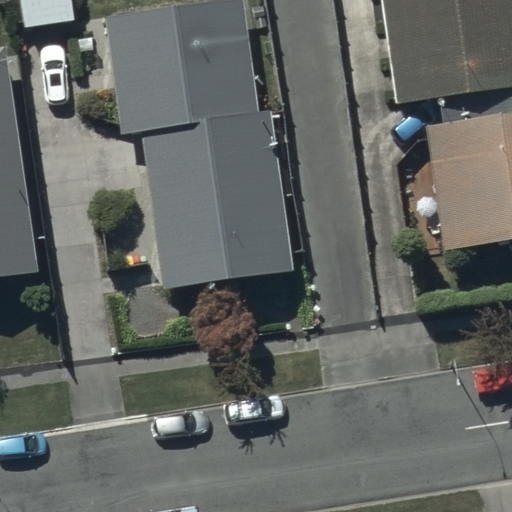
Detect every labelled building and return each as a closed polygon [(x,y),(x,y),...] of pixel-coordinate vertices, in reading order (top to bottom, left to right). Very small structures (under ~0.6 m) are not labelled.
[(75,0),(22,0),(26,21),(77,13),(75,0)] [(246,0),(180,0),(108,10),(124,126),(143,124),(261,108),(246,0)] [(511,0),(384,0),(399,94),(511,76),(511,0)] [(0,268),(41,263),(7,37),(0,38),(0,268)] [(143,124),(166,281),(295,263),(273,106),(261,108),(143,124)] [(445,241),(511,230),(511,106),(427,119),(445,241)]
